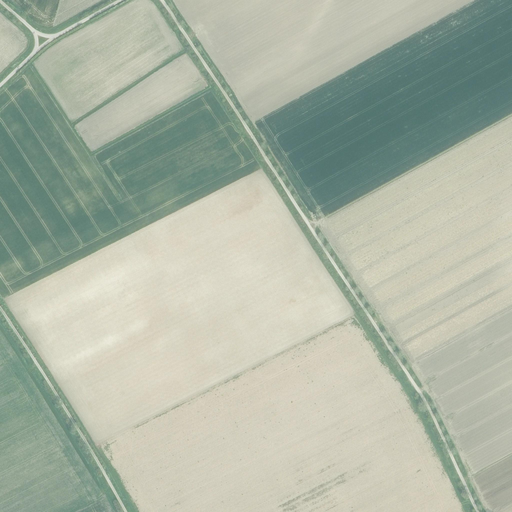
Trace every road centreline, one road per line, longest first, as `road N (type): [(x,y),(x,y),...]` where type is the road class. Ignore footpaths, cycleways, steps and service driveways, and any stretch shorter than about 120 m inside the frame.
road 1 (unclassified): [(478,511),(418,390),(161,0)]
road 2 (unclassified): [(125,511),(0,311)]
